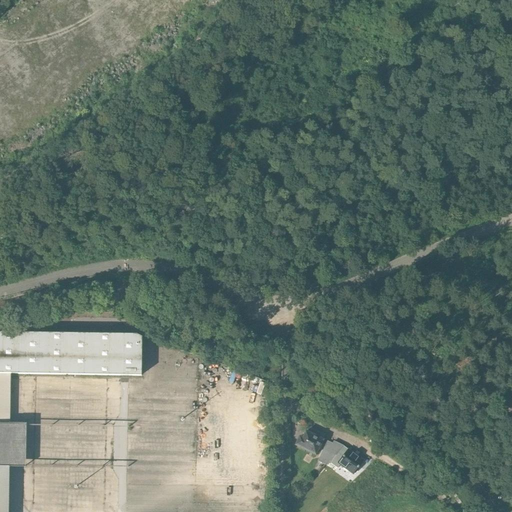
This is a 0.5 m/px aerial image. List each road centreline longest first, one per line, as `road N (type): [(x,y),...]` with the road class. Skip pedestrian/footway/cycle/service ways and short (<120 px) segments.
road 1 (tertiary): [(0,288),(119,269),(170,273),(275,301),(304,299),(511,219)]
road 2 (track): [(275,301),(285,357),(280,511)]
